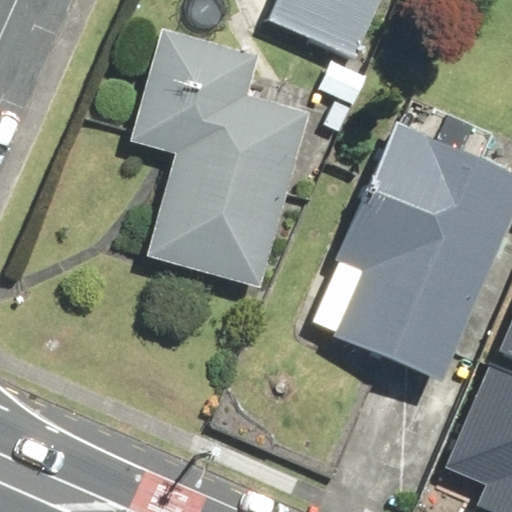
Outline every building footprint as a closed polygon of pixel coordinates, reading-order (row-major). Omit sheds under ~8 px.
[(362,0),(391,12),(396,0),(362,0)] [(264,50),(162,24),(132,139),(177,151),(149,262),(268,292),(315,109),(253,93),(264,50)] [(369,81),(325,60),(309,94),(353,115),(369,81)] [(448,380),(511,215),(511,170),(387,122),(335,259),(363,270),(337,338),(448,380)] [(511,301),(494,343),(511,351),(511,301)] [(511,511),(511,369),(481,356),(436,458),(477,475),(468,496),(504,511),(511,511)]
